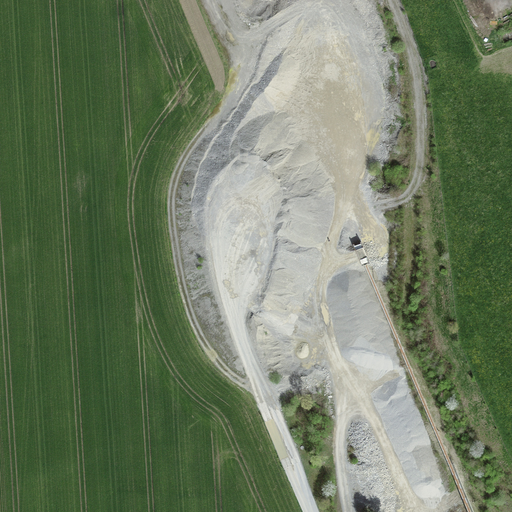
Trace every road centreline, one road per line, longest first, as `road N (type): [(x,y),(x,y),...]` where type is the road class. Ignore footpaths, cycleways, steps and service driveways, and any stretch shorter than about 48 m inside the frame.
road 1 (track): [(346,131),(343,205),(323,243),(343,370),(350,511)]
road 2 (track): [(312,511),(236,344),(222,274),(233,222)]
